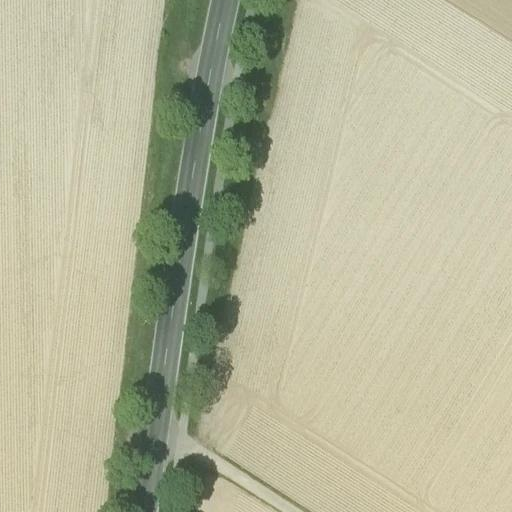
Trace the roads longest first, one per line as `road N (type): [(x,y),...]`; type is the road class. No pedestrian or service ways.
road 1 (primary): [(145,511),(208,79),(227,0)]
road 2 (track): [(288,511),(155,429)]
